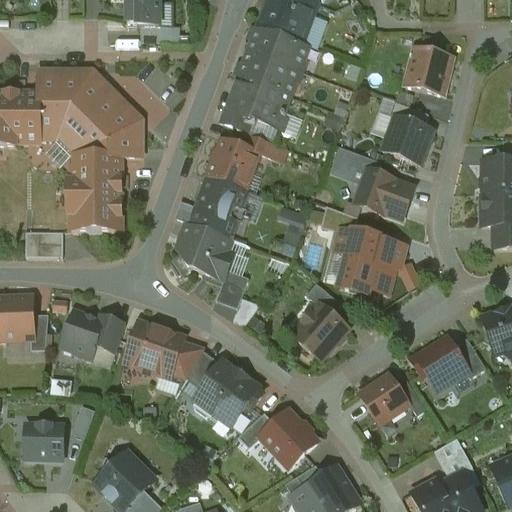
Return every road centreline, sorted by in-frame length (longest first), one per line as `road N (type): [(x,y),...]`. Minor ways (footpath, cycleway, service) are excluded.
road 1 (residential): [(457,303),(436,221),(489,21),(511,21)]
road 2 (residential): [(233,0),(141,275)]
road 3 (residential): [(311,401),(457,303)]
road 4 (residential): [(141,275),(0,277)]
road 5 (residential): [(311,401),(384,511)]
